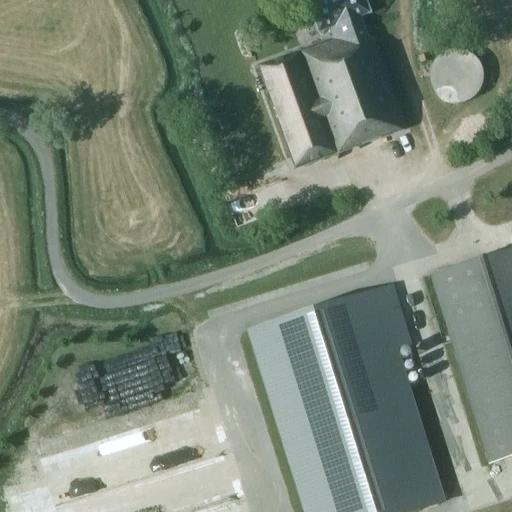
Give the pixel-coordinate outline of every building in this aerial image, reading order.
[(257,66),(295,169),(405,129),(372,40),(368,41),(360,18),(369,14),(363,0),(326,0),(307,7),(317,34),(329,30),(332,38),(257,66)] [(430,70),(429,78),(430,87),(434,94),(440,100),(448,104),(456,105),(464,104),(472,100),(477,94),(481,87),(483,78),(481,70),(477,63),(472,57),(464,53),(456,52),(448,53),(440,57),(434,63),(430,70)] [(284,184),(248,191),(252,209),(288,202),(284,184)] [(511,251),(431,277),(490,464),(511,457),(511,251)] [(409,346),(391,287),(252,329),(306,511),(415,511),(436,506),(390,352),(409,346)] [(62,472),(133,457),(126,424),(55,439),(62,472)] [(247,511),(242,498),(201,511),(247,511)]
